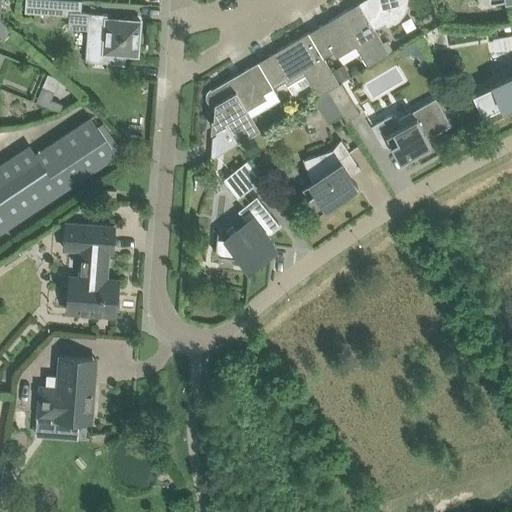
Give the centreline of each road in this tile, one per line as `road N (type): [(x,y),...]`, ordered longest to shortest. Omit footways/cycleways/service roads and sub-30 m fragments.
road 1 (residential): [(173,78),(158,286),(163,314),(199,337),(219,335),(363,226),(511,142)]
road 2 (residential): [(173,78),(316,0)]
